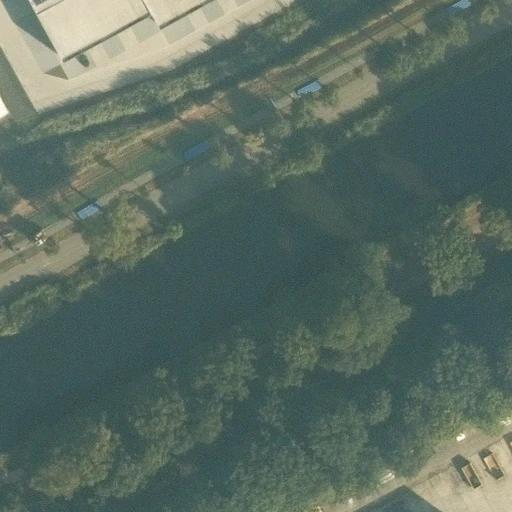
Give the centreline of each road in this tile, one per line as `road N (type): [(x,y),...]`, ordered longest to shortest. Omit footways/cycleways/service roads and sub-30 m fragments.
road 1 (unclassified): [(0,290),(511,9)]
road 2 (track): [(0,504),(511,240)]
